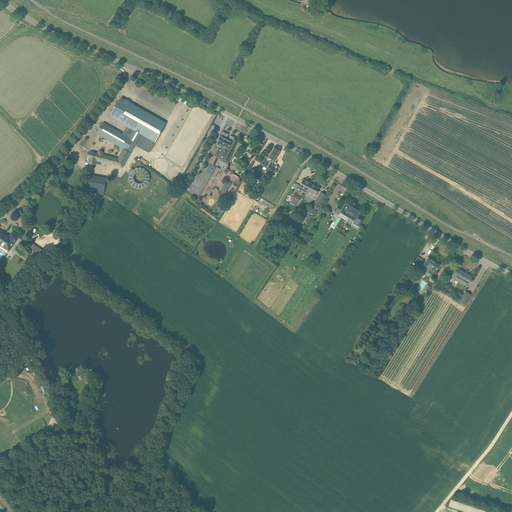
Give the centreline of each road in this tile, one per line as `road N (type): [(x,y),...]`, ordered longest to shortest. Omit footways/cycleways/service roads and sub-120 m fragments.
road 1 (tertiary): [(511,275),(257,129),(0,1)]
road 2 (track): [(0,468),(69,428),(107,479),(120,483),(160,448),(193,360)]
road 3 (track): [(437,511),(511,415)]
